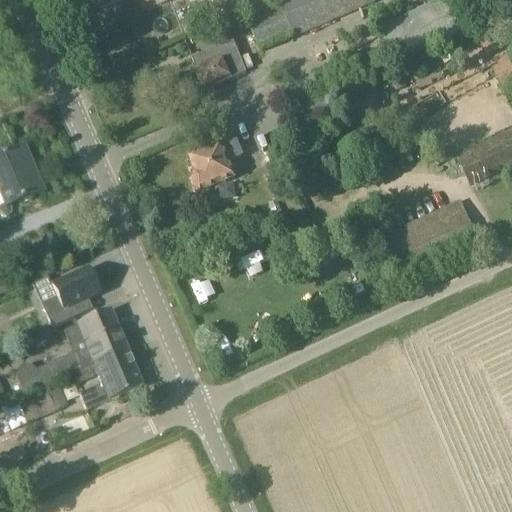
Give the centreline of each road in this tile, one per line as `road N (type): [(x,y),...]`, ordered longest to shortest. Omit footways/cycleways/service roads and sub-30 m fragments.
road 1 (unclassified): [(200,405),(28,0)]
road 2 (unclassified): [(200,405),(511,261)]
road 3 (unclassified): [(0,497),(200,405)]
